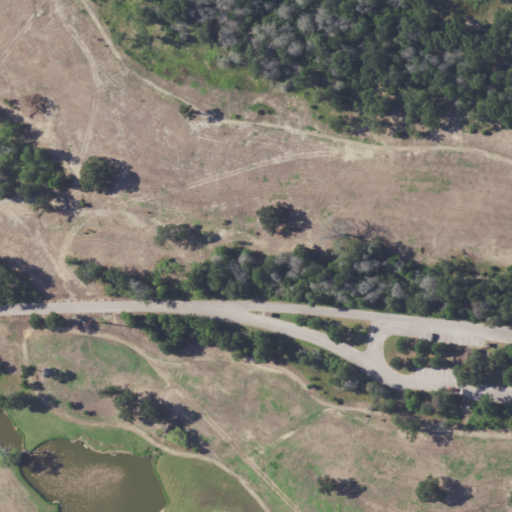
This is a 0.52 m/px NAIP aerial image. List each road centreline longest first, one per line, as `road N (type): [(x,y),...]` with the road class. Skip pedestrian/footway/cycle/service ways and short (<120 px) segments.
road 1 (tertiary): [(205,308),(308,332),(390,377),(511,391)]
road 2 (tertiary): [(511,334),(315,311),(205,308)]
road 3 (tertiary): [(205,308),(0,309)]
